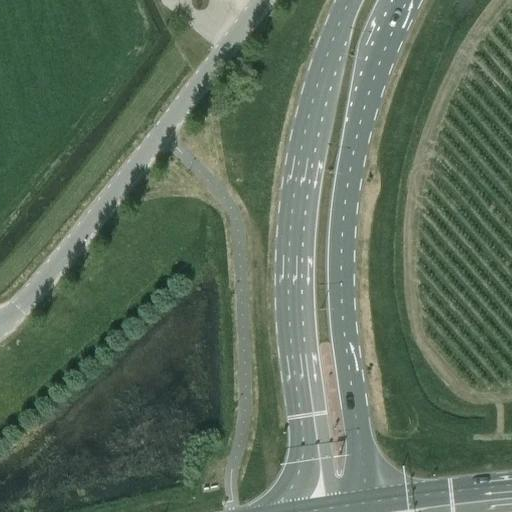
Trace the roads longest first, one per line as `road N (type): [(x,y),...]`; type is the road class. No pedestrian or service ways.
road 1 (tertiary): [(350,0),(312,116),(301,182),(299,269),(330,507)]
road 2 (tertiary): [(362,502),(336,313),(335,219),(343,153),(365,79),(401,0)]
road 3 (unclassified): [(0,329),(266,0)]
road 4 (primary): [(511,485),(362,502)]
